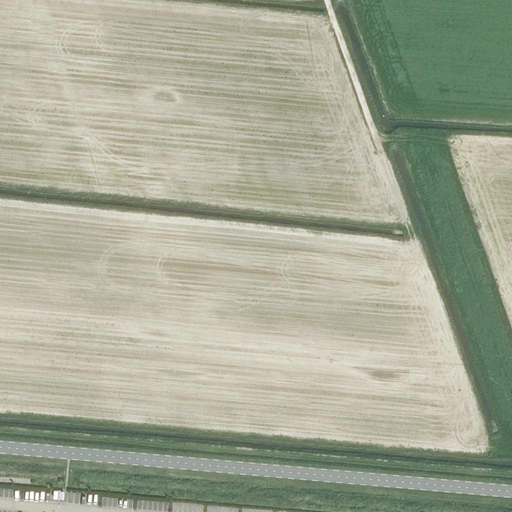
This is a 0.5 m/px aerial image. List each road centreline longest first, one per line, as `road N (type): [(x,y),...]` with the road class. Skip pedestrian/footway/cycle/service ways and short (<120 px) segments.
road 1 (unclassified): [(511,492),(0,447)]
road 2 (track): [(511,476),(0,431)]
road 3 (track): [(379,149),(326,0)]
